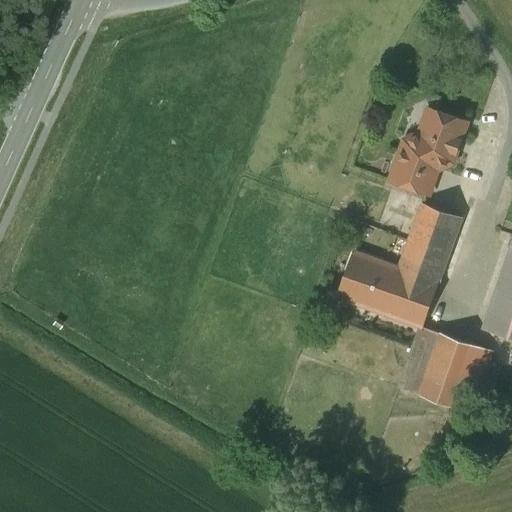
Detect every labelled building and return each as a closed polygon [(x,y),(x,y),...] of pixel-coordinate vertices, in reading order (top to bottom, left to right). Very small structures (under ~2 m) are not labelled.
[(467,122),(429,109),(420,133),(405,140),(391,180),(430,194),(437,170),(453,163),(467,122)] [(462,217),(423,204),(400,267),(355,251),(338,297),(421,326),(422,326),(423,326),(462,217)] [(511,246),(484,327),(511,336),(511,246)] [(400,387),(419,394),(441,333),(423,326),(422,326),(421,326),(413,349),(400,387)] [(441,333),(419,394),(471,413),(493,350),(441,333)]
